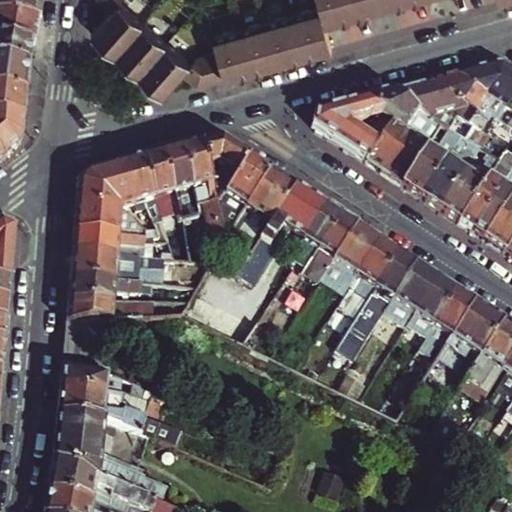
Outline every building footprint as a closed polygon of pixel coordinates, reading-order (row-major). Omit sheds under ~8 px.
[(0,0),(0,13),(34,18),(36,0),(0,0)] [(323,0),(324,2),(217,31),(221,47),(199,53),(195,58),(127,0),(97,0),(110,11),(94,31),(166,93),(184,71),(199,84),(336,46),(329,21),(406,0),(323,0)] [(0,40),(30,45),(35,45),(38,19),(34,18),(0,13),(0,40)] [(30,45),(0,40),(0,61),(27,65),(30,45)] [(0,90),(25,93),(27,65),(0,61),(0,90)] [(491,65),(454,76),(487,96),(506,108),(511,98),(511,71),(503,66),(491,65)] [(487,96),(454,76),(427,83),(476,115),(487,96)] [(427,83),(408,88),(468,126),(476,115),(427,83)] [(408,88),(388,94),(440,127),(448,131),(460,139),(465,143),(474,130),(468,126),(408,88)] [(0,115),(24,119),(25,93),(0,90),(0,115)] [(385,116),(394,121),(413,134),(417,128),(428,135),(424,141),(429,144),(432,139),(436,132),(440,127),(388,94),(362,101),(379,112),(385,116)] [(312,129),(366,164),(394,121),(385,116),(377,128),(368,123),(364,124),(358,134),(352,130),(345,128),(347,122),(354,124),(363,118),(366,112),(379,112),(362,101),(314,114),(312,129)] [(23,139),(24,119),(0,115),(0,157),(3,161),(16,150),(23,139)] [(394,121),(366,164),(401,187),(426,148),(429,144),(424,141),(413,134),(394,121)] [(436,132),(444,137),(448,131),(440,127),(436,132)] [(421,200),(446,161),(460,139),(448,131),(444,137),(440,144),(434,153),(426,148),(401,187),(421,200)] [(429,144),(426,148),(434,153),(440,144),(432,139),(429,144)] [(221,141),(201,146),(217,206),(247,158),(221,141)] [(182,148),(193,193),(197,208),(201,207),(211,242),(225,237),(221,223),(217,206),(201,146),(201,143),(182,148)] [(439,212),(472,161),(479,151),(468,144),(454,166),(446,161),(421,200),(439,212)] [(185,195),(193,193),(182,148),(162,154),(180,219),(181,224),(183,223),(190,221),(191,221),(185,195)] [(180,219),(162,154),(142,159),(154,203),(161,225),(180,219)] [(458,225),(471,233),(511,169),(511,157),(505,154),(499,164),(458,225)] [(439,212),(458,225),(499,164),(486,156),(483,161),(485,163),(482,168),(472,161),(439,212)] [(269,172),(247,158),(217,206),(239,220),(245,210),(269,172)] [(122,165),(134,207),(137,214),(148,211),(146,205),(154,203),(142,159),(122,165)] [(76,184),(75,209),(117,212),(117,211),(134,207),(122,165),(86,174),(76,184)] [(484,241),(511,197),(511,169),(471,233),(484,241)] [(294,189),(269,172),(245,210),(262,220),(255,225),(251,233),(236,224),(226,241),(213,262),(237,277),(294,189)] [(323,208),(294,189),(237,277),(247,283),(282,228),(302,242),(323,208)] [(505,255),(511,244),(511,197),(484,241),(505,255)] [(310,268),(340,219),(323,208),(302,242),(297,250),(297,252),(309,260),(306,265),(310,268)] [(116,226),(117,212),(75,209),(73,234),(145,240),(146,231),(135,223),(132,227),(116,226)] [(181,224),(180,219),(161,225),(164,235),(185,229),(183,223),(181,224)] [(355,229),(340,219),(310,268),(325,278),(355,229)] [(230,220),(221,223),(225,237),(226,241),(236,224),(230,220)] [(1,224),(0,224),(0,282),(8,283),(13,230),(1,224)] [(355,229),(325,278),(340,288),(342,284),(343,285),(349,275),(354,278),(377,243),(355,229)] [(159,239),(157,232),(146,231),(145,240),(155,241),(158,241),(159,239)] [(145,240),(73,234),(71,256),(116,259),(116,251),(138,253),(139,245),(145,245),(145,240)] [(365,282),(375,289),(396,255),(377,243),(354,278),(348,288),(357,294),(365,282)] [(309,260),(297,252),(297,255),(301,262),(306,265),(309,260)] [(385,312),(414,267),(396,255),(375,289),(371,296),(368,301),(385,312)] [(116,259),(71,256),(69,281),(153,289),(186,292),(187,283),(167,281),(168,276),(160,275),(161,272),(135,270),(135,261),(116,259)] [(161,262),(135,261),(135,270),(161,272),(161,267),(161,262)] [(436,282),(414,267),(385,312),(383,314),(401,326),(403,322),(405,321),(410,314),(414,317),(436,282)] [(153,289),(69,281),(68,303),(114,305),(115,296),(142,299),(142,297),(152,298),(153,289)] [(0,282),(0,301),(7,302),(8,283),(0,282)] [(455,294),(436,282),(414,317),(433,329),(455,294)] [(368,301),(371,296),(364,291),(361,296),(368,301)] [(472,305),(455,294),(433,329),(429,335),(426,340),(443,351),(450,340),(472,305)] [(185,321),(199,327),(210,303),(196,296),(185,321)] [(119,324),(148,322),(147,315),(140,315),(140,305),(114,305),(68,303),(66,326),(119,324)] [(210,303),(199,327),(212,334),(223,309),(210,303)] [(501,324),(472,305),(450,340),(456,344),(439,369),(449,375),(453,378),(468,354),(478,360),(501,324)] [(223,309),(212,334),(223,340),(235,315),(223,309)] [(223,340),(235,345),(247,321),(235,315),(223,340)] [(247,321),(235,345),(246,350),(261,327),(247,321)] [(501,372),(511,354),(511,331),(501,324),(478,360),(465,380),(480,390),(494,368),(501,372)] [(426,340),(429,335),(423,331),(420,336),(426,340)] [(459,390),(465,380),(478,360),(468,354),(453,378),(449,375),(445,382),(459,390)] [(507,376),(499,389),(503,392),(500,397),(505,400),(508,395),(511,397),(511,354),(501,372),(507,376)] [(106,376),(61,372),(59,391),(104,395),(106,376)] [(137,386),(133,397),(143,398),(146,390),(137,386)] [(133,397),(104,395),(59,391),(56,418),(101,423),(159,442),(173,448),(179,434),(144,416),(153,394),(146,390),(143,398),(133,397)] [(97,469),(163,499),(170,482),(147,472),(147,471),(99,449),(101,423),(56,418),(52,461),(97,469)] [(166,511),(170,502),(163,499),(97,469),(52,461),(46,494),(91,502),(109,510),(110,501),(135,511),(152,511),(153,511),(156,511),(166,511)] [(46,494),(42,511),(113,511),(109,510),(91,502),(46,494)]
